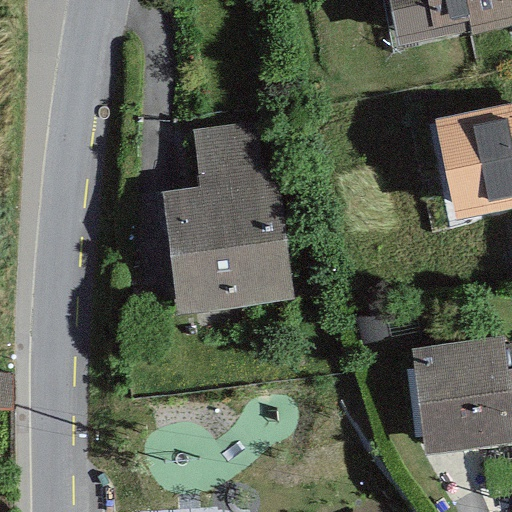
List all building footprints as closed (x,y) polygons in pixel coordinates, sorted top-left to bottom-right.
[(511,24),(511,0),(387,0),(397,48),(511,24)] [(511,107),(436,123),(457,222),(511,210),(511,107)] [(255,125),(195,133),(204,196),(163,202),(179,319),(295,302),(276,170),(262,172),(255,125)] [(511,409),(503,340),(412,353),(426,460),(511,448),(511,409)] [(14,376),(0,374),(0,415),(14,416),(14,376)]
